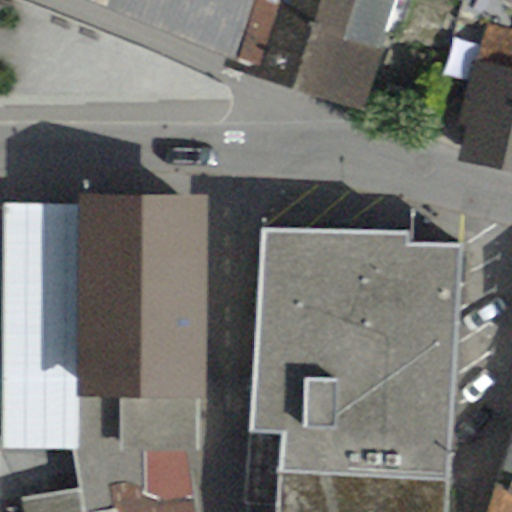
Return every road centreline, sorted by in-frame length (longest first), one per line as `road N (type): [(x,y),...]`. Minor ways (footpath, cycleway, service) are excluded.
road 1 (residential): [(295,143),(286,101),(55,0)]
road 2 (tertiary): [(0,149),(295,143)]
road 3 (tertiary): [(295,143),(420,164),(511,195)]
